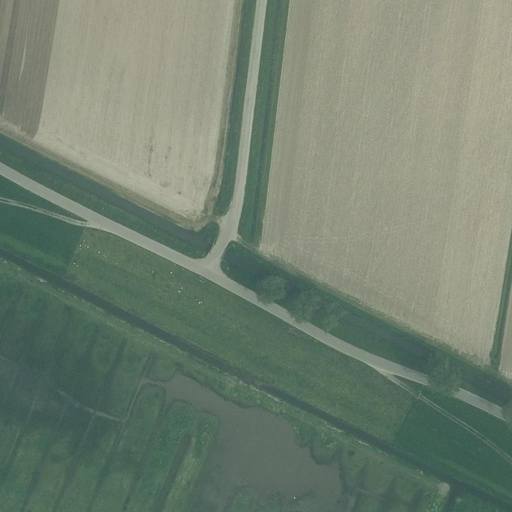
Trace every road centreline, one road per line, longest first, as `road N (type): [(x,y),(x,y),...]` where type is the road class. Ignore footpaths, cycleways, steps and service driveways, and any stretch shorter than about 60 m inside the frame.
road 1 (unclassified): [(511,418),(368,359),(206,272)]
road 2 (unclassified): [(206,272),(238,190),(260,0)]
road 3 (unclassified): [(206,272),(0,167)]
road 4 (track): [(511,461),(368,359)]
road 5 (track): [(120,233),(0,199)]
